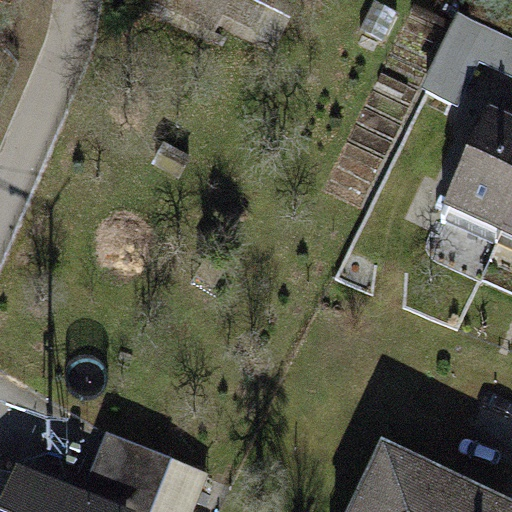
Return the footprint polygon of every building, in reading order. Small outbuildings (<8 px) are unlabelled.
[(242,0),(147,0),(143,9),(220,46),(242,0)] [(511,76),(511,38),(461,19),(432,96),(467,109),(483,66),(511,76)] [(511,132),(502,128),(454,230),(511,256),(511,132)] [(85,511),(158,511),(177,468),(115,442),(85,511)] [(470,511),(382,473),(364,511),(470,511)] [(71,511),(19,492),(10,511),(71,511)]
